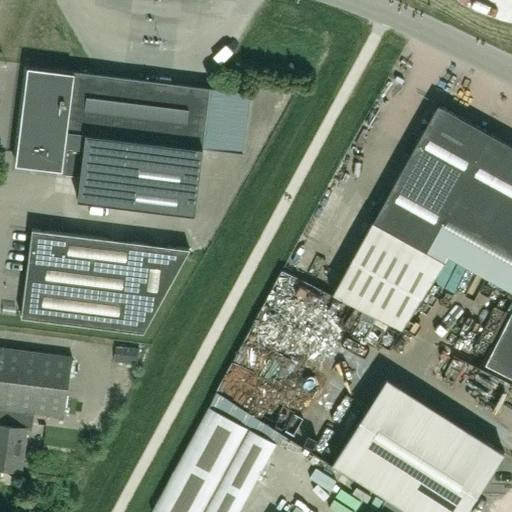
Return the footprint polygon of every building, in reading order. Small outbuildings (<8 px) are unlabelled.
[(31,72),(20,161),(80,168),(77,197),(194,212),(202,148),(243,153),(251,94),(210,88),(210,87),(71,70),(70,77),(31,72)] [(438,104),(373,221),(444,260),(447,256),(511,290),(511,144),(491,133),(438,104)] [(346,175),(357,178),(353,196),(374,201),(383,159),(351,152),(346,175)] [(444,260),(373,221),(368,229),(332,294),(401,328),(445,261),(444,260)] [(32,228),(20,317),(144,333),(189,248),(32,228)] [(320,292),(330,297),(340,273),(330,269),(320,292)] [(511,378),(511,311),(485,365),(511,378)] [(32,430),(34,413),(64,417),(72,357),(0,347),(0,468),(21,472),(27,429),(32,430)] [(121,362),(136,362),(137,352),(121,351),(121,362)] [(467,511),(505,453),(387,378),(333,462),(411,511),(467,511)] [(238,511),(276,443),(209,406),(152,511),(238,511)] [(308,495),(297,511),(322,511),(326,506),(308,495)]
